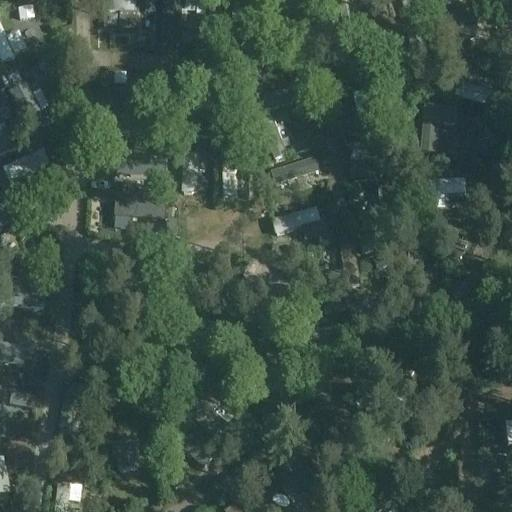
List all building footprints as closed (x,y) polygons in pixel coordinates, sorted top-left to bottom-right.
[(104,15),(137,15),(137,3),(104,2),(104,15)] [(181,51),(183,4),(165,4),(163,50),(181,51)] [(277,17),(237,9),(234,23),(274,32),(277,17)] [(445,51),(476,30),(468,18),(437,39),(445,51)] [(0,62),(1,65),(15,59),(0,24),(0,62)] [(325,32),(328,44),(361,37),(358,25),(325,32)] [(392,62),(429,48),(424,34),(387,47),(392,62)] [(378,74),(363,76),(369,117),(385,114),(378,74)] [(232,79),(217,78),(214,123),(228,124),(232,79)] [(43,130),(23,90),(8,98),(29,137),(43,130)] [(126,94),(126,108),(168,109),(168,95),(126,94)] [(290,102),(270,107),(273,123),(294,118),(290,102)] [(460,118),(482,117),(481,104),(459,105),(460,118)] [(457,129),(459,113),(427,110),(422,156),(438,158),(441,128),(457,129)] [(261,130),(275,165),(288,160),(273,125),(261,130)] [(0,161),(18,152),(11,137),(0,142),(0,161)] [(42,151),(2,171),(8,185),(49,165),(42,151)] [(236,155),(222,155),(223,201),(237,201),(236,155)] [(270,176),(274,190),(319,176),(315,162),(270,176)] [(185,196),(197,195),(195,163),(183,164),(185,196)] [(352,186),(389,181),(387,165),(350,170),(352,186)] [(380,193),(384,247),(398,246),(394,192),(380,193)] [(167,203),(116,200),(115,219),(165,222),(167,203)] [(272,224),(276,239),(320,227),(317,213),(272,224)] [(354,248),(340,250),(346,288),(360,286),(354,248)] [(220,308),(227,269),(211,267),(204,305),(220,308)] [(430,292),(394,278),(389,291),(425,306),(430,292)] [(107,279),(101,294),(145,311),(151,296),(107,279)] [(2,291),(0,304),(0,305),(37,310),(38,295),(2,291)] [(370,346),(383,345),(380,314),(367,315),(370,346)] [(192,321),(189,333),(222,339),(225,327),(192,321)] [(498,340),(510,381),(511,380),(511,336),(498,340)] [(242,354),(247,365),(286,349),(281,337),(242,354)] [(155,343),(140,339),(133,363),(148,367),(155,343)] [(407,365),(381,381),(387,392),(413,376),(407,365)] [(408,410),(440,395),(435,385),(403,400),(408,410)] [(80,394),(66,391),(58,435),(73,437),(80,394)] [(220,408),(205,395),(188,416),(217,441),(229,427),(214,415),(220,408)] [(369,396),(356,406),(376,434),(389,424),(369,396)] [(335,430),(322,440),(345,469),(358,460),(335,430)] [(141,471),(136,443),(111,447),(114,460),(116,460),(119,475),(141,471)] [(391,477),(401,490),(436,462),(426,450),(391,477)] [(0,494),(9,492),(3,461),(0,461),(0,494)] [(282,491),(297,511),(317,511),(295,482),(282,491)] [(65,511),(68,489),(56,487),(53,511),(65,511)]
